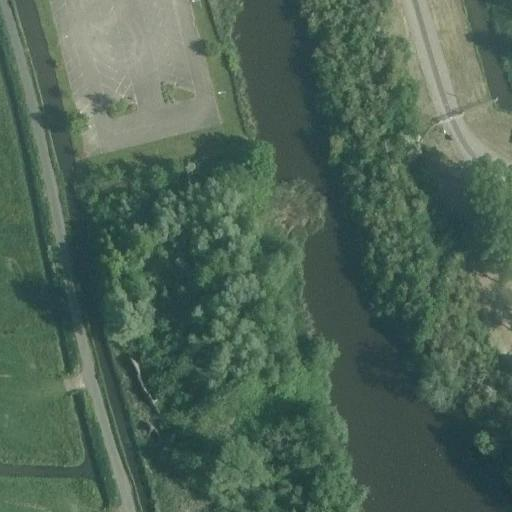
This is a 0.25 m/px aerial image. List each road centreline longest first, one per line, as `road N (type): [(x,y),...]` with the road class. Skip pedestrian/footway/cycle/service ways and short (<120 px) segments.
road 1 (unclassified): [(130,511),(90,380),(2,0)]
road 2 (unclassified): [(511,173),(472,149),(452,119),(414,0)]
